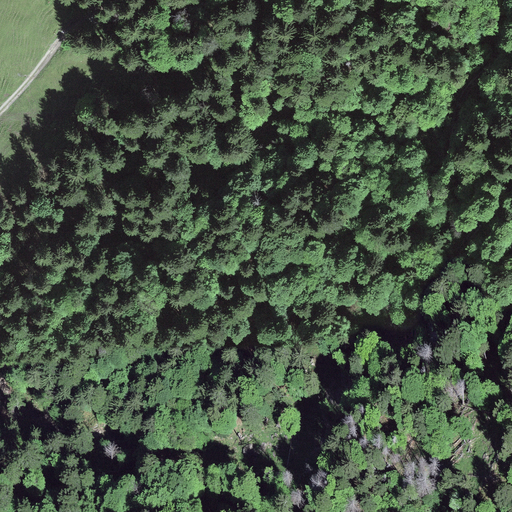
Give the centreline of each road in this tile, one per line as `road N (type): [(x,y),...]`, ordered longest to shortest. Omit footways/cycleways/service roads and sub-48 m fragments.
road 1 (track): [(504,0),(500,47),(467,90),(422,225),(396,275),(392,306),(395,316),(414,320),(454,255),(511,187)]
road 2 (track): [(0,112),(79,23),(145,0)]
